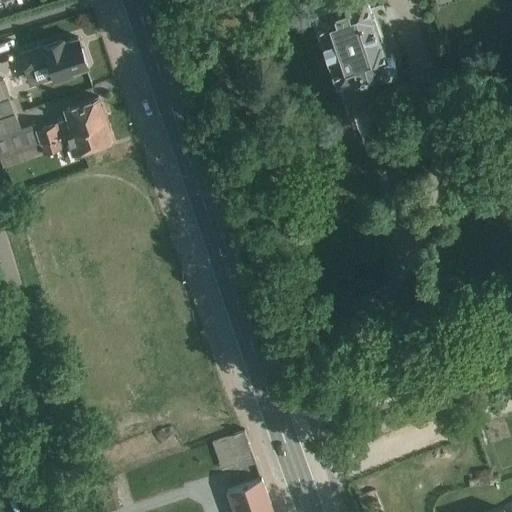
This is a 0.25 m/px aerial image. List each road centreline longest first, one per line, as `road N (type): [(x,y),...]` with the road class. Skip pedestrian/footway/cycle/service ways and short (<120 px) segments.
road 1 (primary): [(312,511),(136,0)]
road 2 (residential): [(0,254),(74,511)]
